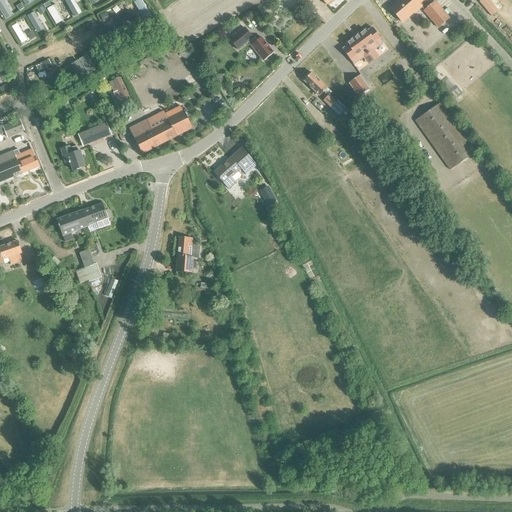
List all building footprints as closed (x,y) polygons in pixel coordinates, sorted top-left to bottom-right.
[(2,0),(0,0),(0,9),(5,18),(11,15),(2,0)] [(73,0),(67,0),(66,1),(74,16),(80,12),(73,0)] [(152,18),(141,0),(138,0),(134,3),(145,22),(152,18)] [(424,11),(438,28),(449,18),(434,2),(432,3),(429,0),(398,0),(396,3),(390,9),(402,23),(413,12),(414,13),(421,7),(424,10),(424,11)] [(480,0),(479,1),(492,17),(496,13),(485,0),(480,0)] [(53,6),(47,9),(56,25),(62,21),(53,6)] [(32,11),(27,15),(38,33),(43,30),(32,11)] [(106,13),(99,16),(103,23),(109,20),(106,13)] [(17,24),(11,27),(21,44),(27,41),(17,24)] [(232,24),(226,29),(229,34),(235,29),(232,24)] [(228,40),(237,51),(248,42),(251,46),(263,61),(273,53),(261,37),(255,42),(244,28),(228,40)] [(374,51),(383,44),(372,28),(366,31),(365,29),(346,43),(347,45),(342,49),(354,65),(363,58),(368,65),(379,57),(374,51)] [(31,31),(26,34),(30,40),(35,37),(31,31)] [(183,50),(179,56),(187,60),(190,54),(183,50)] [(41,63),(48,80),(56,77),(48,60),(41,63)] [(85,74),(78,61),(71,65),(78,78),(85,74)] [(123,71),(126,77),(133,73),(130,68),(130,67),(123,71)] [(303,81),(319,97),(327,88),(322,84),(311,73),(303,81)] [(349,84),(358,96),(368,88),(359,76),(349,84)] [(130,99),(121,78),(109,83),(113,92),(113,93),(118,105),(124,103),(123,102),(130,99)] [(455,86),(448,92),(454,98),(461,92),(455,86)] [(329,95),(323,101),(330,108),(338,116),(345,108),(338,100),(336,102),(329,95)] [(415,121),(450,171),(476,152),(441,103),(415,121)] [(43,110),(46,116),(54,113),(51,106),(43,110)] [(40,107),(35,109),(38,116),(43,114),(40,107)] [(175,137),(193,128),(183,111),(167,119),(164,112),(129,129),(142,154),(166,142),(175,137)] [(354,116),(345,122),(350,130),(360,124),(354,116)] [(0,134),(5,133),(7,139),(24,131),(19,119),(2,127),(2,125),(0,125),(0,134)] [(84,133),(77,135),(82,147),(88,144),(111,135),(106,124),(84,133)] [(72,170),(72,171),(85,167),(85,166),(80,152),(80,151),(78,152),(76,146),(70,148),(69,147),(60,150),(65,163),(68,162),(69,164),(70,163),(72,170)] [(373,147),(368,150),(371,154),(370,155),(374,162),(380,158),(373,147)] [(241,148),(214,172),(219,178),(219,179),(229,190),(236,183),(233,179),(231,178),(241,169),(246,175),(256,165),(241,148)] [(19,149),(14,151),(22,174),(40,167),(36,156),(35,157),(32,149),(21,154),(19,149)] [(22,174),(14,151),(0,156),(0,182),(22,174)] [(385,164),(379,168),(381,171),(385,177),(387,176),(391,173),(385,164)] [(102,204),(84,210),(90,225),(98,222),(100,228),(110,225),(108,219),(110,218),(108,210),(105,211),(102,204)] [(90,225),(84,210),(57,220),(62,236),(63,236),(70,233),(88,227),(87,226),(90,225)] [(198,247),(197,247),(197,241),(192,240),(192,239),(178,237),(176,265),(176,272),(175,273),(192,274),(193,258),(198,258),(198,247)] [(19,254),(21,253),(17,241),(0,247),(0,264),(3,263),(2,260),(8,258),(11,265),(22,261),(19,254)] [(85,269),(76,272),(80,284),(88,282),(89,284),(101,279),(96,265),(94,266),(94,265),(92,258),(89,251),(79,255),(85,269)] [(112,279),(105,296),(110,299),(118,283),(112,279)] [(163,334),(161,343),(169,345),(171,336),(163,334)]
